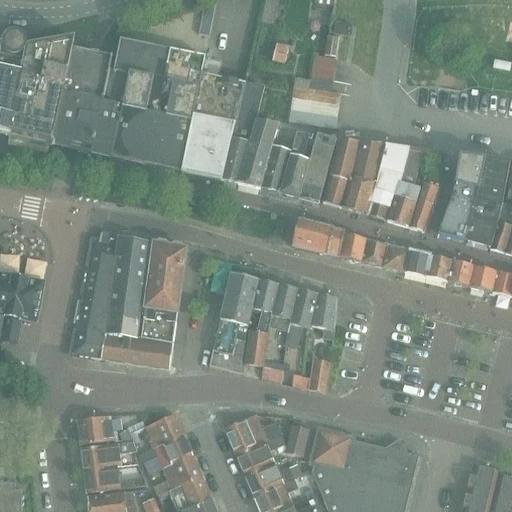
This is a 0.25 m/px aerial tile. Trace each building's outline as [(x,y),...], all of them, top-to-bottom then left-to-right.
[(266,0),(261,22),(274,26),(281,0),(279,0),(266,0)] [(204,9),(198,36),(208,38),(215,5),(204,9)] [(335,34),(350,36),(351,27),(336,25),(335,34)] [(0,134),(53,146),(66,80),(68,72),(74,42),(26,50),(27,45),(25,41),(22,37),(17,35),(13,35),(8,37),(5,40),(4,44),(0,43),(0,134)] [(324,58),(336,60),(339,38),(327,37),(324,58)] [(110,159),(179,174),(201,77),(204,61),(205,60),(119,42),(113,73),(128,76),(121,108),(122,108),(110,159)] [(276,45),(272,62),(283,64),(287,47),(276,45)] [(66,80),(53,146),(92,155),(105,89),(108,76),(109,72),(112,58),(72,49),(66,80)] [(442,54),(438,84),(438,86),(454,88),(459,57),(442,54)] [(312,68),(335,71),(336,60),(324,58),(314,57),(312,68)] [(201,77),(179,174),(220,183),(232,135),(245,87),(217,80),(220,65),(204,61),(201,77)] [(333,83),(335,71),(312,68),(310,80),(333,83)] [(109,72),(108,76),(105,89),(92,155),(110,159),(122,108),(121,108),(128,76),(113,73),(109,72)] [(294,88),(332,94),(333,83),(310,80),(309,81),(295,79),(294,88)] [(220,183),(238,187),(250,140),(255,124),(254,124),(263,90),(245,87),(238,116),(232,135),(220,183)] [(337,108),(339,96),(332,95),(332,94),(294,88),(291,100),(337,108)] [(335,120),(336,114),(337,108),(291,100),(289,111),(335,120)] [(289,111),(287,122),(287,123),(333,131),(335,120),(289,111)] [(238,187),(256,191),(272,149),(277,129),(255,124),(250,140),(238,187)] [(298,201),(300,192),(308,163),(302,162),(308,137),(296,136),(291,154),(278,196),(298,201)] [(316,138),(298,201),(317,205),(334,143),(316,138)] [(340,143),(335,161),(334,166),(322,205),(341,210),(351,173),(350,173),(357,144),(340,143)] [(370,146),(357,144),(350,173),(351,173),(341,210),(367,218),(380,168),(384,148),(370,146)] [(392,198),(394,198),(405,167),(404,166),(408,151),(384,148),(380,168),(367,218),(384,223),(392,198)] [(269,194),(278,196),(291,154),(272,149),(256,191),(269,194)] [(394,198),(386,223),(407,230),(418,193),(413,191),(418,170),(425,171),(428,154),(408,151),(404,166),(405,167),(394,198)] [(437,237),(465,245),(485,161),(459,157),(450,201),(437,237)] [(510,164),(485,161),(465,245),(489,251),(500,211),(502,206),(510,164)] [(443,181),(444,167),(428,164),(424,176),(418,193),(407,230),(421,234),(443,181)] [(489,251),(502,255),(511,229),(511,228),(511,227),(505,226),(509,209),(505,209),(505,207),(502,206),(500,211),(489,251)] [(511,222),(511,227),(511,228),(511,229),(502,255),(511,257),(511,222)] [(321,231),(297,225),(292,248),(315,254),(321,231)] [(344,236),(321,231),(315,254),(338,259),(344,236)] [(86,271),(112,276),(117,240),(98,236),(97,245),(91,244),(86,271)] [(338,259),(360,264),(366,242),(344,236),(338,259)] [(108,305),(104,335),(136,341),(149,246),(117,240),(112,276),(108,305)] [(360,264),(382,269),(388,247),(366,242),(360,264)] [(152,246),(145,311),(141,342),(171,347),(176,316),(184,252),(152,246)] [(382,269),(404,275),(409,252),(388,247),(382,269)] [(430,257),(409,252),(404,275),(425,279),(430,257)] [(451,262),(430,257),(425,279),(445,284),(451,262)] [(473,267),(451,262),(445,284),(468,290),(473,267)] [(473,267),(468,290),(490,295),(495,273),(473,267)] [(108,305),(111,286),(112,276),(86,271),(81,300),(108,305)] [(511,299),(511,276),(495,273),(490,295),(511,299)] [(22,320),(36,323),(44,284),(0,275),(0,331),(2,332),(0,341),(17,344),(22,320)] [(244,342),(251,313),(258,283),(230,276),(218,326),(208,370),(239,377),(244,342)] [(278,288),(258,283),(251,313),(260,315),(255,335),(248,334),(244,369),(261,371),(266,336),(268,329),(278,288)] [(278,288),(268,329),(272,330),(274,320),(290,324),(297,293),(278,288)] [(296,350),(301,330),(307,331),(308,328),(317,298),(297,293),(290,324),(287,334),(288,335),(285,349),(296,350)] [(308,328),(322,331),(319,340),(331,343),(333,335),(333,329),(335,302),(317,298),(308,328)] [(75,329),(104,335),(108,305),(81,300),(75,329)] [(104,335),(75,329),(70,358),(100,362),(104,335)] [(104,335),(100,362),(168,373),(171,347),(141,342),(136,341),(104,335)] [(310,381),(301,379),(299,391),(323,396),(324,389),(325,383),(328,365),(313,362),(310,381)] [(261,371),(260,381),(280,386),(282,375),(284,367),(262,364),(261,371)] [(292,377),(290,389),(299,391),(301,379),(292,377)] [(151,451),(181,438),(172,417),(144,429),(150,443),(147,443),(151,451)] [(234,458),(280,438),(275,425),(260,432),(253,419),(222,432),(234,458)] [(76,425),(79,448),(117,443),(116,433),(111,434),(109,421),(76,425)] [(306,432),(290,428),(284,456),(300,460),(306,432)] [(312,469),(310,475),(326,511),(405,511),(418,460),(406,457),(396,463),(390,453),(352,444),(353,439),(316,430),(307,468),(312,469)] [(123,446),(79,452),(82,474),(115,470),(120,470),(118,458),(136,454),(132,445),(128,436),(126,432),(118,435),(123,446)] [(134,434),(128,436),(132,445),(138,443),(134,434)] [(157,460),(160,467),(161,470),(190,458),(181,438),(151,451),(151,452),(138,457),(143,466),(157,460)] [(280,438),(234,458),(242,477),(271,465),(267,456),(284,449),(280,439),(280,438)] [(161,470),(166,482),(153,488),(157,497),(169,493),(199,479),(190,458),(161,470)] [(0,511),(21,511),(21,493),(14,493),(14,460),(0,459),(0,511)] [(251,498),(291,481),(287,470),(275,475),(271,465),(242,477),(251,498)] [(85,496),(122,491),(146,489),(144,479),(117,482),(115,470),(82,474),(85,496)] [(463,511),(511,511),(511,484),(500,482),(501,478),(474,471),(463,511)] [(179,511),(208,499),(199,479),(169,493),(172,500),(174,500),(179,511)] [(256,511),(275,511),(289,506),(285,496),(296,491),(291,481),(251,498),(256,511)] [(312,487),(303,491),(307,499),(316,495),(312,487)] [(134,511),(132,494),(86,500),(87,511),(134,511)] [(311,511),(324,511),(317,495),(316,495),(307,499),(311,508),(310,509),(311,511)] [(213,511),(208,499),(179,511),(213,511)] [(158,511),(153,501),(142,506),(144,511),(158,511)]
